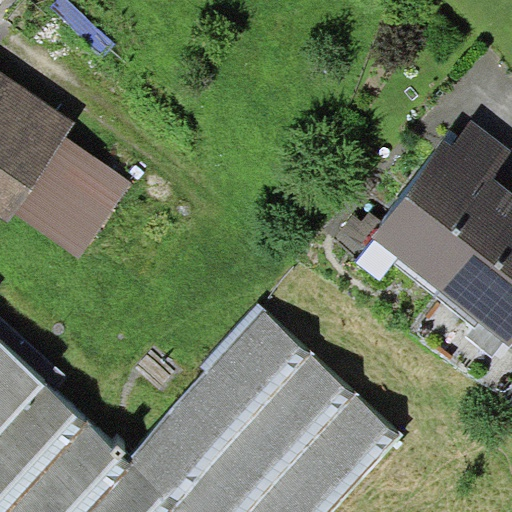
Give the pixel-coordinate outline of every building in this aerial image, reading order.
[(0,70),(0,214),(9,221),(14,212),(65,137),(76,121),(0,70)] [(372,238),(441,291),(511,197),(511,191),(493,177),(511,152),(511,150),(471,119),(451,145),(445,140),(372,238)] [(65,137),(14,212),(82,257),(133,182),(65,137)] [(511,197),(441,291),(510,345),(511,341),(511,197)] [(0,341),(54,391),(68,376),(0,313),(0,287),(0,286),(0,341)] [(54,391),(0,341),(0,511),(335,511),(403,438),(264,311),(129,459),(54,391)]
